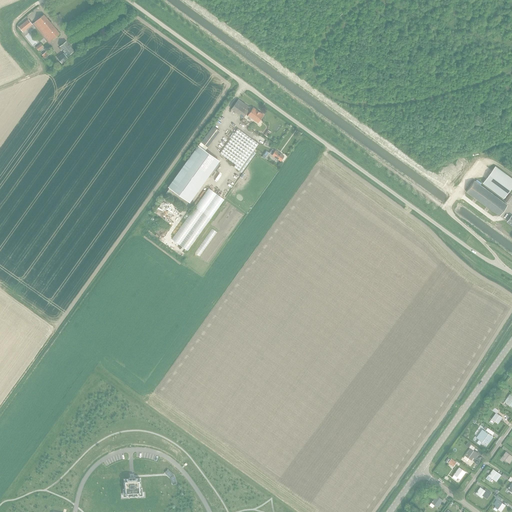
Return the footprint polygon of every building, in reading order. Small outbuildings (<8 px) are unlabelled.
[(49,42),(59,34),(44,15),(33,23),(49,42)] [(32,24),(28,19),(19,27),(23,32),(32,24)] [(63,53),(57,58),(62,63),(68,58),(66,57),(67,56),(73,51),(66,42),(60,47),(65,53),(64,54),(63,53)] [(246,113),(250,108),(237,99),(230,110),(243,119),(246,113)] [(253,107),(247,115),(258,123),(263,115),(253,107)] [(213,128),(201,144),(207,149),(219,132),(213,128)] [(220,154),(236,165),(253,141),(253,140),(237,129),(220,154)] [(261,146),(253,141),(236,165),(245,171),(261,146)] [(169,187),(189,201),(218,161),(198,146),(169,187)] [(281,161),(284,156),(275,150),(275,151),(273,149),(270,153),(281,161)] [(503,198),(511,186),(511,178),(495,166),(483,183),(503,198)] [(226,180),(223,185),(224,185),(222,188),(226,191),(231,183),(226,180)] [(507,205),(481,185),(474,181),(466,192),(499,216),(507,205)] [(197,205),(213,215),(225,195),(209,185),(197,205)] [(492,410),(496,413),(491,419),(498,423),(502,417),(497,413),(499,411),(494,407),(492,410)] [(482,429),(476,438),(484,443),(485,442),(486,442),(491,436),(482,429)] [(466,454),(463,458),(467,461),(469,458),(471,460),(476,453),(470,448),(466,454)] [(511,459),(511,456),(506,452),(501,458),(502,458),(500,461),(502,463),(505,460),(507,462),(510,458),(511,459)] [(453,467),(456,462),(451,458),(448,463),(453,467)] [(465,472),(459,467),(452,477),(456,480),(457,477),(460,479),(465,472)] [(493,470),(489,476),(488,475),(486,478),(489,481),(491,478),(495,480),(498,476),(499,477),(501,475),(493,470)] [(127,479),(124,480),(124,484),(125,494),(128,494),(137,493),(141,493),(140,483),(140,479),(137,479),(127,479)] [(485,489),(484,490),(480,487),(475,494),(482,498),(485,494),(488,497),(486,499),(487,499),(491,493),(485,489)] [(436,496),(431,503),(434,505),(437,508),(442,501),(436,496)] [(496,499),(493,504),(495,505),(494,507),(500,511),(505,505),(499,501),(496,499)]
